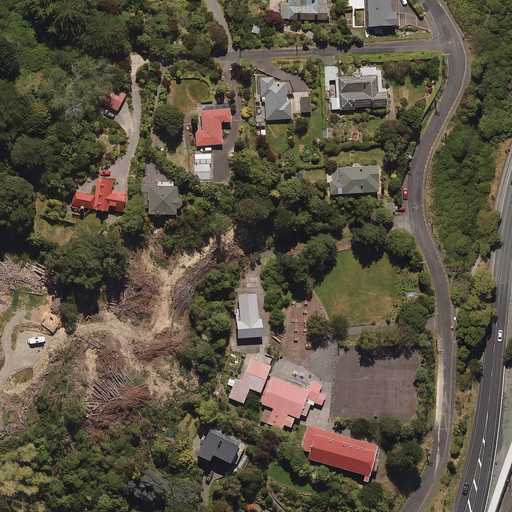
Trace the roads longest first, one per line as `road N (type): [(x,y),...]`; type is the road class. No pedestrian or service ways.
road 1 (residential): [(408,511),(441,431),(446,320),(415,196),(423,148),(452,90),(454,43)]
road 2 (residential): [(138,60),(454,43)]
road 3 (trunk): [(511,205),(486,417),(463,511)]
road 4 (track): [(37,340),(104,326),(149,333),(161,319),(168,278),(210,247)]
